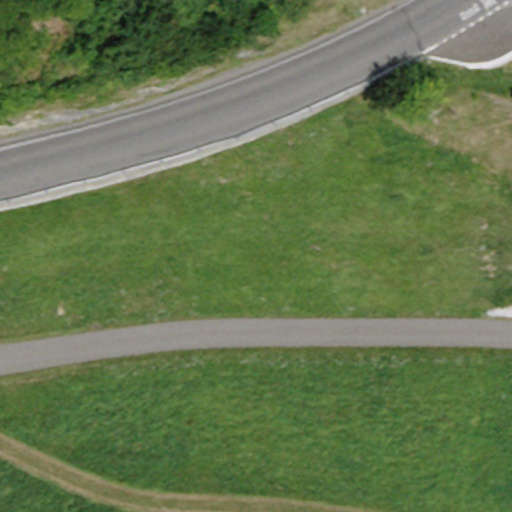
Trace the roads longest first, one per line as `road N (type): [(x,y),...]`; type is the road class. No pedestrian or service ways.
road 1 (unclassified): [(511,330),(0,353)]
road 2 (tertiary): [(0,178),(241,109),(473,0)]
